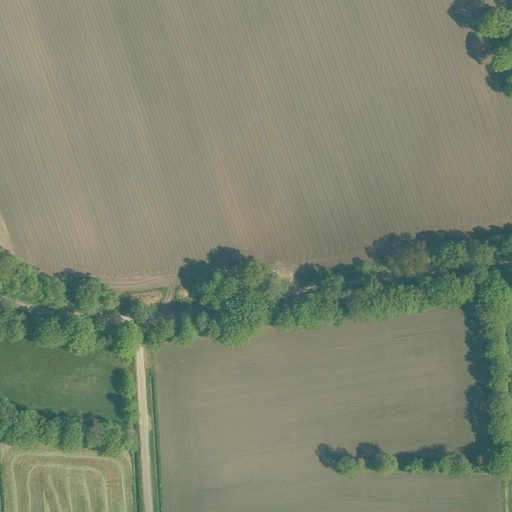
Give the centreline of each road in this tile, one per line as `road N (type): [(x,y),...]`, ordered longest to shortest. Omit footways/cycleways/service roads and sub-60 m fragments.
road 1 (track): [(511,260),(132,323)]
road 2 (unclassified): [(148,511),(132,323),(40,311),(0,297)]
